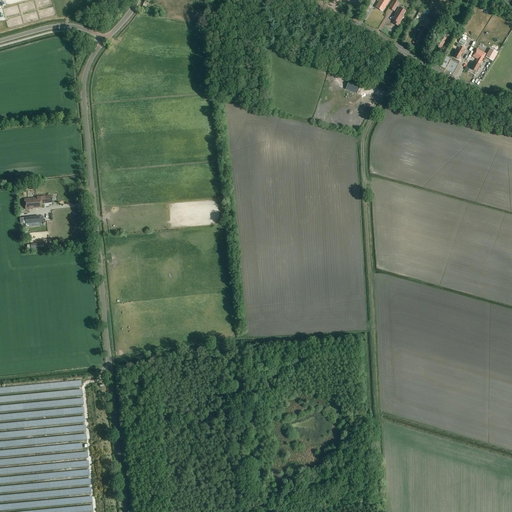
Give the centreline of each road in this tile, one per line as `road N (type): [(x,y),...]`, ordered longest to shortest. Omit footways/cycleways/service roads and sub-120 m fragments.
road 1 (unclassified): [(122,511),(83,99),(86,68),(104,39)]
road 2 (unclassified): [(511,106),(300,0)]
